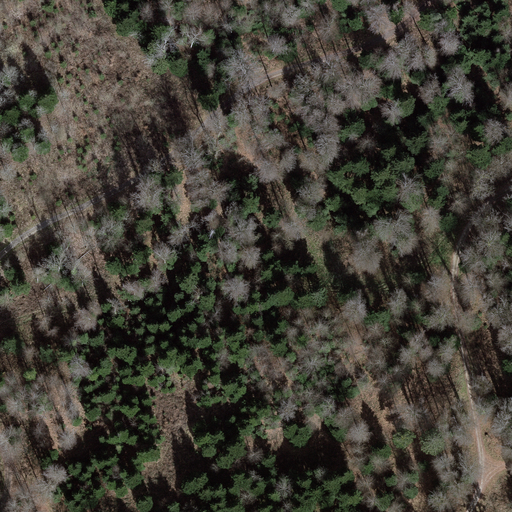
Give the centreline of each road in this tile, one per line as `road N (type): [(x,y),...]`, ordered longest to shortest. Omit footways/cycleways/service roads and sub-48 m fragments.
road 1 (track): [(0,258),(159,167),(259,93),(378,42),(427,0)]
road 2 (track): [(511,188),(465,220),(444,279),(473,406),(479,489),(467,511)]
